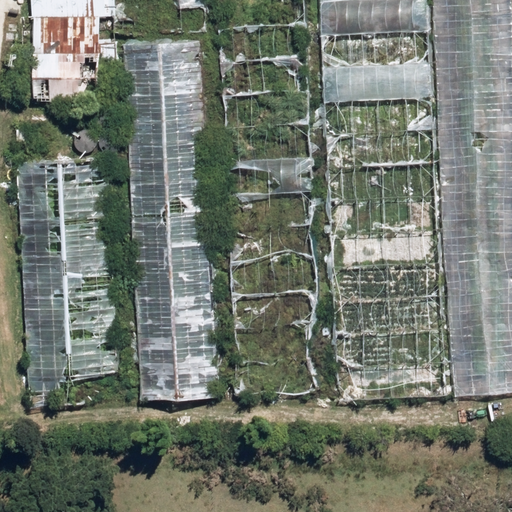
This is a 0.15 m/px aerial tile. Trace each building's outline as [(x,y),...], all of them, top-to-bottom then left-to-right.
[(104,100),(103,65),(119,64),(119,43),(102,44),(101,18),(116,17),(115,0),(33,0),(37,102),(104,100)] [(207,0),(210,42),(125,46),(143,403),(221,399),(210,192),(217,191),(228,399),(345,393),(325,0),(207,0)] [(202,0),(162,0),(164,33),(203,31),(202,0)] [(463,0),(345,0),(365,392),(483,386),(463,0)] [(123,151),(123,105),(100,105),(100,126),(78,126),(78,151),(123,151)] [(109,158),(18,163),(31,407),(122,402),(109,158)]
